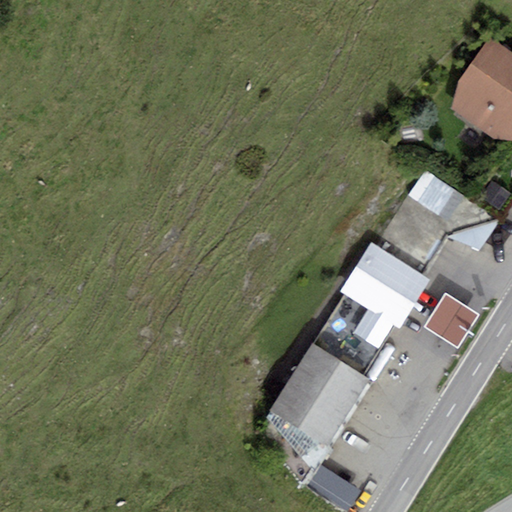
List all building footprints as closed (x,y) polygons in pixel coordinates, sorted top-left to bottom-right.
[(511,50),(491,36),(456,86),(455,113),(492,139),(511,139),(511,50)] [(498,220),(425,172),(382,236),(423,263),(445,230),(477,251),(498,220)] [(429,279),(371,242),(341,293),(368,309),(353,333),(381,350),(395,326),(400,329),(429,279)] [(365,377),(381,350),(353,333),(368,309),(341,293),(310,344),(365,377)] [(478,314),(447,294),(425,327),(456,347),(478,314)] [(328,448),(370,380),(365,377),(310,344),(269,411),(328,448)] [(322,467),(309,485),(349,511),(350,511),(362,495),(322,467)]
